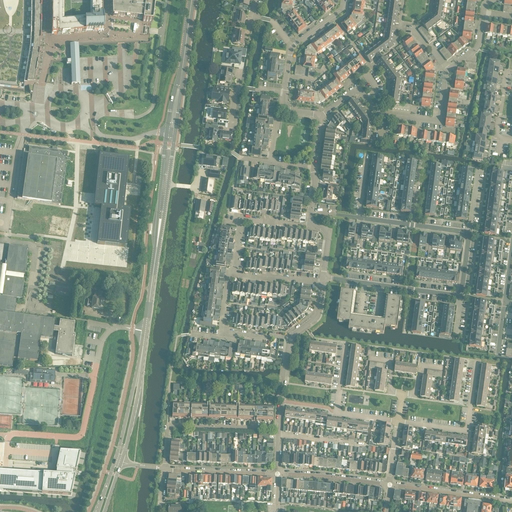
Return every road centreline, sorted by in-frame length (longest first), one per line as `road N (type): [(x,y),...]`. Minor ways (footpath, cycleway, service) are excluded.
road 1 (residential): [(319,117),(357,91),(383,116),(437,119),(448,70)]
road 2 (residential): [(164,468),(171,425),(278,429)]
road 3 (residential): [(398,422),(466,430),(476,360)]
road 4 (residential): [(322,278),(459,294)]
road 5 (secondary): [(175,134),(193,0)]
road 6 (secondary): [(189,0),(166,133)]
road 7 (residential): [(346,342),(337,412),(398,422)]
road 8 (residential): [(233,274),(242,220),(312,224)]
road 9 (residential): [(390,485),(511,501)]
